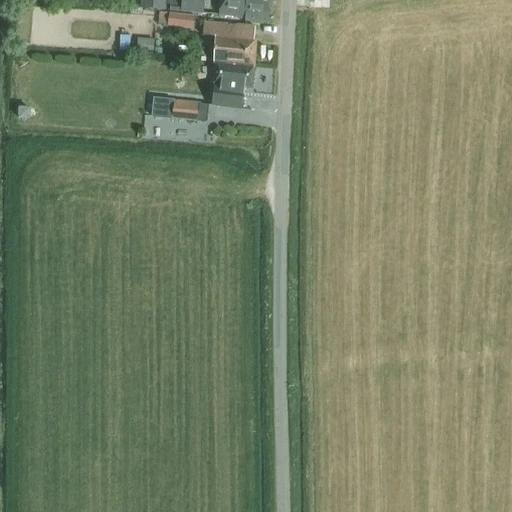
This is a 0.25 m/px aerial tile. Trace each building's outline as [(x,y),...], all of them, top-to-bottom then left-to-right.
[(166,0),(140,0),(140,9),(165,11),(166,0)] [(203,14),(204,0),(182,0),(181,12),(203,14)] [(270,23),(272,0),(221,0),(219,16),(246,19),(246,21),(270,23)] [(190,17),(170,15),(168,28),(189,30),(190,17)] [(213,62),(216,63),(254,67),(257,40),(255,40),(257,27),(203,23),(202,36),(215,37),(213,62)] [(121,40),(120,52),(132,53),(133,41),(121,40)] [(154,53),(154,42),(143,41),(143,52),(154,53)] [(254,67),(216,63),(216,65),(214,84),(215,84),(212,106),(241,110),(244,87),(252,88),(255,67),(254,67)] [(197,123),(199,105),(173,102),(171,120),(197,123)]
